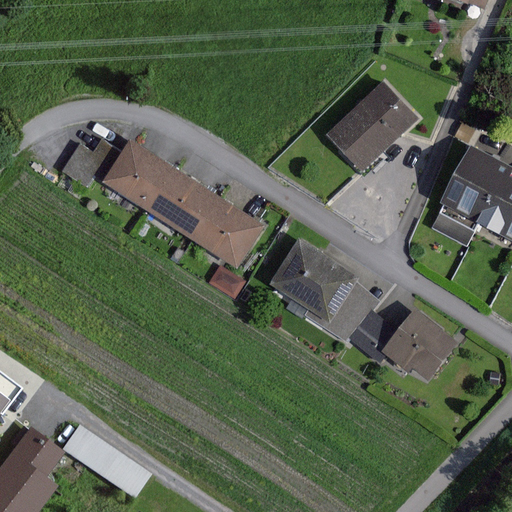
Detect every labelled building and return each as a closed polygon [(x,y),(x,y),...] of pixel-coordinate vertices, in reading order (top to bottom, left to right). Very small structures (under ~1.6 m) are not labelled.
[(426,117),(395,84),(342,135),(373,168),(402,140),(426,117)] [(103,152),(90,143),(72,170),(97,187),(107,171),(118,178),(135,153),(112,138),(103,152)] [(163,206),(188,166),(144,138),(135,153),(118,178),(163,206)] [(511,167),(482,152),(457,200),(511,228),(511,167)] [(207,234),(232,194),(188,166),(163,206),(207,234)] [(232,194),(207,234),(251,262),(276,223),(232,194)] [(380,313),(390,299),(364,282),(369,275),(313,238),(284,281),(319,305),(312,314),(358,345),(362,339),(380,313)] [(223,258),(214,276),(240,290),(249,273),(223,258)] [(391,361),(398,352),(421,370),(426,364),(440,376),(466,342),(427,312),(410,335),(393,322),(380,313),(362,339),(391,361)] [(0,370),(0,411),(20,385),(0,370)] [(158,474),(87,424),(72,445),(143,495),(158,474)] [(40,428),(0,480),(0,502),(12,511),(40,511),(65,479),(54,471),(70,450),(40,428)]
